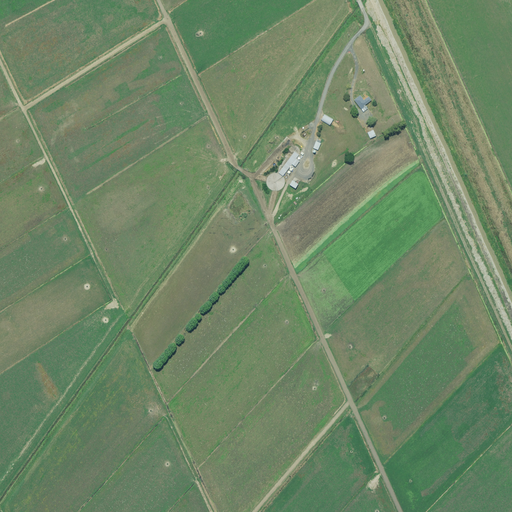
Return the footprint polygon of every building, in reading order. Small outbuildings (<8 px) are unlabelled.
[(365,114),(368,111),(367,110),(368,109),(365,105),(372,100),(365,91),(354,100),(365,114)] [(325,114),(321,121),(330,127),(334,119),(325,114)] [(374,129),(367,132),(370,139),(377,136),(374,129)] [(316,141),(312,151),(317,153),(321,143),(316,141)] [(278,173),(283,176),(292,165),(296,167),(300,162),(296,159),(299,155),(295,151),(278,173)] [(294,178),(287,190),(293,194),(300,181),(294,178)]
